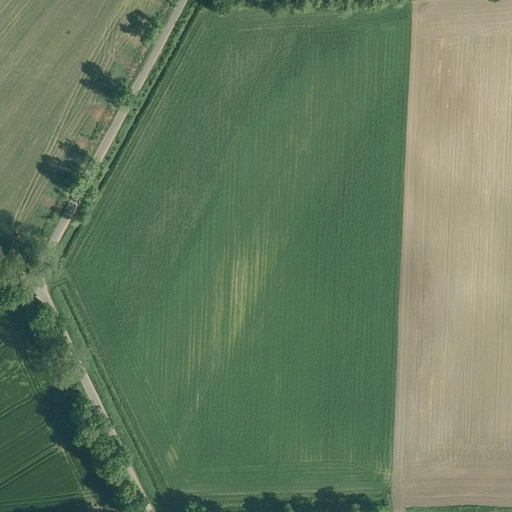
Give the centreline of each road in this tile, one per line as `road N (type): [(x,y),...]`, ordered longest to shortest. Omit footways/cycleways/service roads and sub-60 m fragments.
road 1 (unclassified): [(179,0),(31,290)]
road 2 (unclassified): [(31,290),(150,511)]
